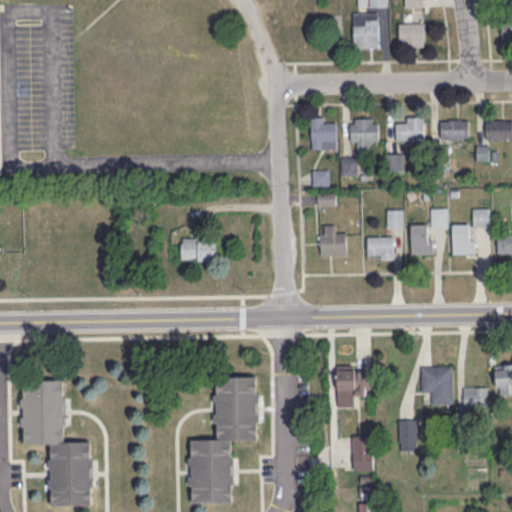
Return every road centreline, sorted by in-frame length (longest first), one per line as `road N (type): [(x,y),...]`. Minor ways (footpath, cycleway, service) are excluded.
road 1 (tertiary): [(0,321),(511,312)]
road 2 (residential): [(283,317),(276,80)]
road 3 (residential): [(276,80),(511,76)]
